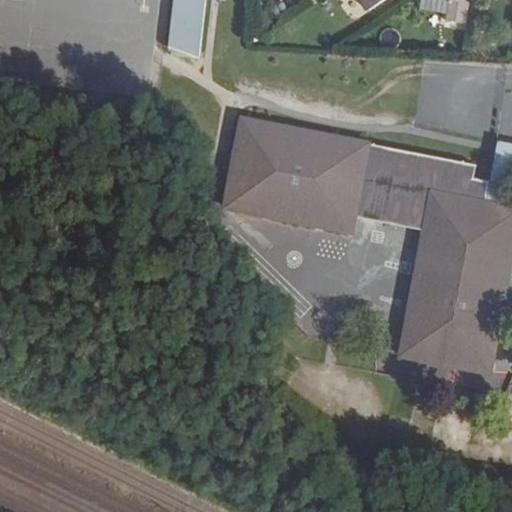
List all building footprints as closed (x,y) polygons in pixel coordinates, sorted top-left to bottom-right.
[(173,0),(168,41),(200,45),(205,0),(173,0)] [(383,0),(359,0),(367,11),(383,0)] [(447,0),(419,0),(418,10),(445,15),(447,1),(447,0)] [(463,4),(463,0),(447,0),(447,1),(445,15),(444,21),(466,25),(470,5),(463,4)] [(458,110),(460,70),(381,66),(379,106),(458,110)] [(366,142),(241,114),(222,203),(347,231),(350,215),(422,231),(396,353),(483,374),(508,249),(511,228),(511,209),(498,206),(480,202),(485,181),(470,177),(472,165),(366,142)] [(511,143),(493,139),(485,181),(480,202),(498,206),(507,161),(511,162),(511,143)]
